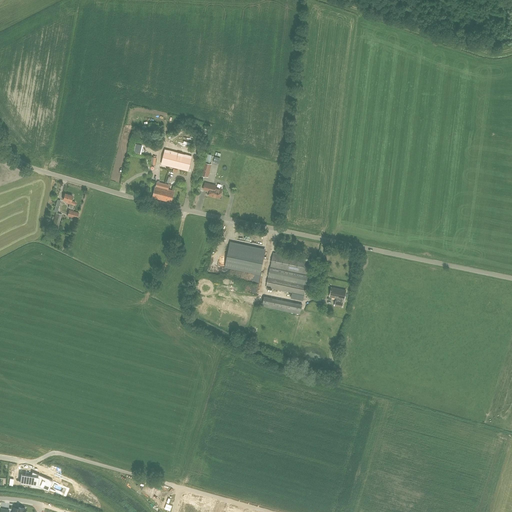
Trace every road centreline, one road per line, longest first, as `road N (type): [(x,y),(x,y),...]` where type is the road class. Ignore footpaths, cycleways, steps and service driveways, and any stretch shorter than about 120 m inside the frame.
road 1 (unclassified): [(511,277),(109,191),(30,166),(0,137)]
road 2 (track): [(323,0),(479,52),(511,50)]
road 3 (unclassified): [(180,487),(56,452),(29,463),(0,457)]
